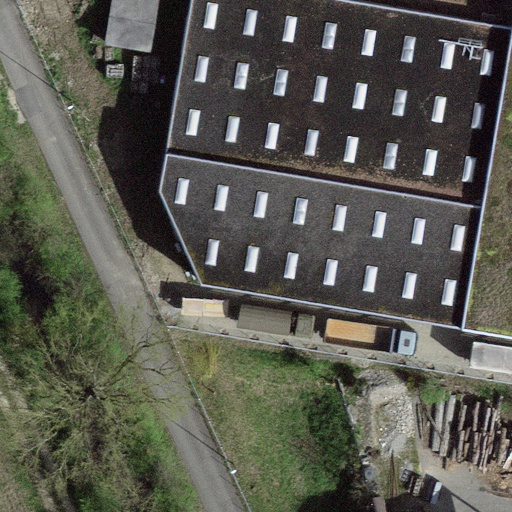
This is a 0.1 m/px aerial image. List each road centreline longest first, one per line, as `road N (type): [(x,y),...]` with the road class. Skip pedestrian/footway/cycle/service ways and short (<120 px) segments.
road 1 (residential): [(213,511),(0,19)]
road 2 (track): [(55,511),(0,375)]
